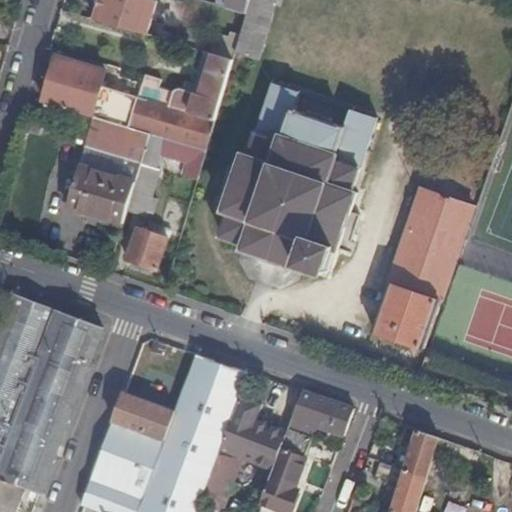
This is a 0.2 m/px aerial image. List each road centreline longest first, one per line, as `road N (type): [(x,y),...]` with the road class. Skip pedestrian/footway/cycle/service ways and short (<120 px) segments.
road 1 (unclassified): [(135,307),(377,392)]
road 2 (residential): [(59,511),(135,307)]
road 3 (residential): [(0,151),(43,0)]
road 4 (unclassified): [(0,262),(135,307)]
road 5 (unclassified): [(377,392),(511,438)]
road 6 (residential): [(377,392),(331,511)]
